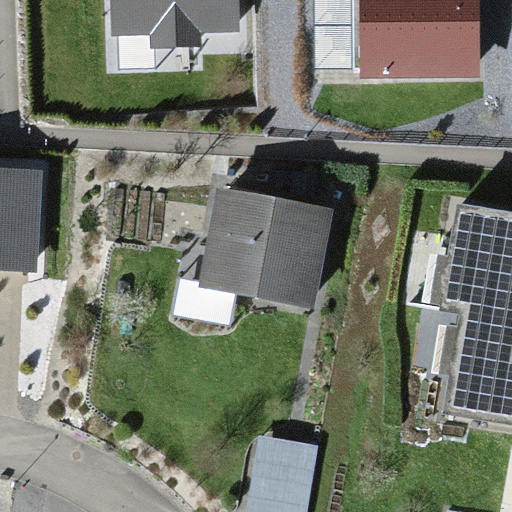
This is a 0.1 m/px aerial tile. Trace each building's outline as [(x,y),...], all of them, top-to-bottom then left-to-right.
[(89,0),(89,32),(229,35),(229,0),(89,0)] [(479,76),(479,0),(357,0),(358,76),(479,76)] [(0,287),(37,288),(38,169),(0,169),(0,287)] [(340,203),(189,171),(162,300),(224,313),(240,287),(318,304),(340,203)] [(511,210),(456,200),(446,256),(437,254),(428,303),(438,305),(437,315),(457,318),(440,413),(511,426),(511,210)] [(308,414),(245,406),(230,495),(295,505),(308,414)]
